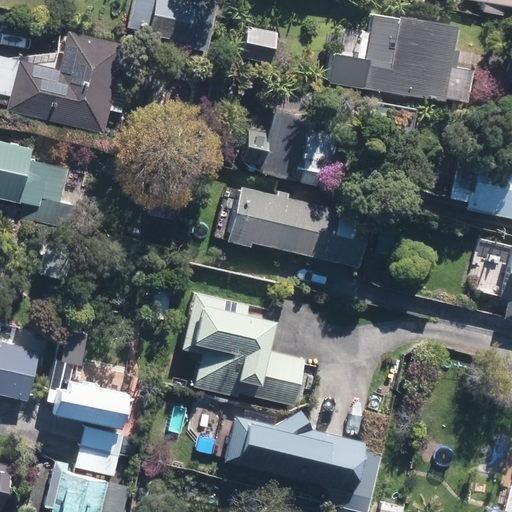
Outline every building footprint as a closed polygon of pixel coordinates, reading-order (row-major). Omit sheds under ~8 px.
[(138,0),(133,22),(210,42),(220,0),(138,0)] [(104,127),(129,34),(70,18),(64,41),(28,45),(36,15),(6,7),(0,29),(0,92),(9,95),(7,101),(104,127)] [(337,42),(330,72),(467,102),(476,59),(453,54),(461,20),(404,7),(399,29),(367,22),(362,47),(337,42)] [(277,32),(246,25),(241,48),(272,55),(277,32)] [(348,103),(281,86),(261,166),(329,183),(348,103)] [(415,106),(379,100),(370,147),(406,153),(415,106)] [(443,113),(419,109),(416,128),(440,131),(443,113)] [(270,128),(249,123),(244,141),(265,147),(270,128)] [(0,189),(41,201),(43,191),(62,196),(72,159),(32,148),(34,141),(0,131),(0,189)] [(511,155),(461,145),(451,193),(468,196),(467,202),(511,211),(511,155)] [(159,167),(150,210),(182,217),(192,175),(159,167)] [(371,213),(242,181),(228,234),(251,240),(252,233),(359,259),(371,213)] [(52,233),(40,271),(60,277),(72,240),(52,233)] [(511,245),(500,293),(509,295),(506,308),(511,309),(511,245)] [(173,285),(155,281),(148,315),(165,319),(173,285)] [(272,308),(195,290),(184,339),(209,345),(201,380),(291,401),(301,358),(263,349),(272,308)] [(0,388),(30,397),(44,348),(0,335),(0,388)] [(66,370),(56,408),(123,425),(133,387),(66,370)] [(173,404),(145,402),(143,436),(170,439),(173,404)] [(279,419),(225,405),(212,454),(351,490),(363,441),(316,427),(305,406),(279,419)] [(124,434),(86,423),(75,464),(113,474),(124,434)] [(511,511),(511,440),(511,441),(493,511),(511,511)] [(23,455),(0,449),(0,506),(8,509),(23,455)] [(55,503),(52,511),(100,511),(110,477),(67,466),(69,460),(58,457),(46,500),(55,503)]
